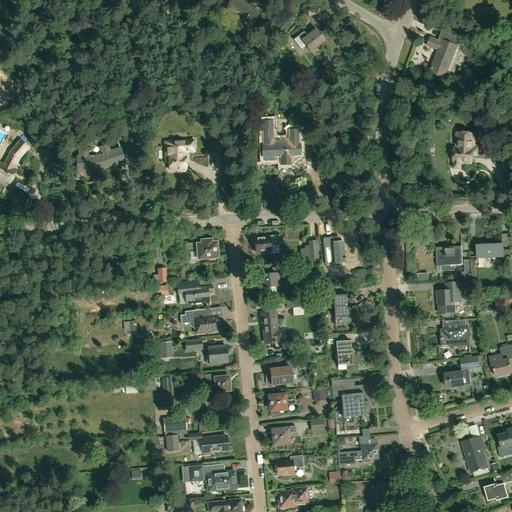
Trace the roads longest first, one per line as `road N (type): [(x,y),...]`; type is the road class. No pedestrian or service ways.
road 1 (residential): [(260,511),(232,220)]
road 2 (residential): [(0,230),(232,220)]
road 3 (residential): [(406,430),(385,214)]
road 4 (residential): [(385,214),(382,103),(398,36)]
road 5 (residential): [(232,220),(385,214)]
road 6 (residential): [(385,214),(511,209)]
